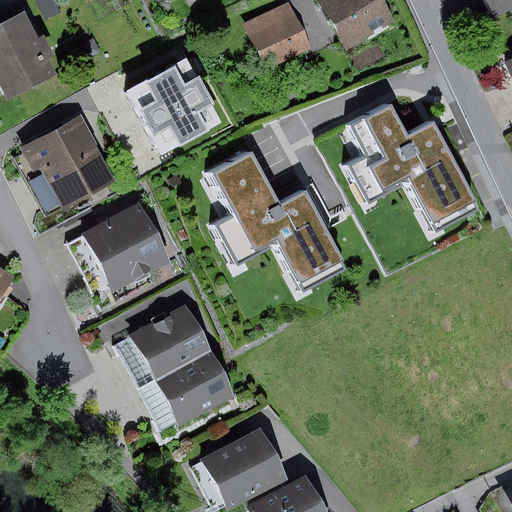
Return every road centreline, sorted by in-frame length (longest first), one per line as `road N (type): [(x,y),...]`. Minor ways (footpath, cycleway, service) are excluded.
road 1 (residential): [(425,0),(511,181)]
road 2 (residential): [(48,361),(57,310),(0,182)]
